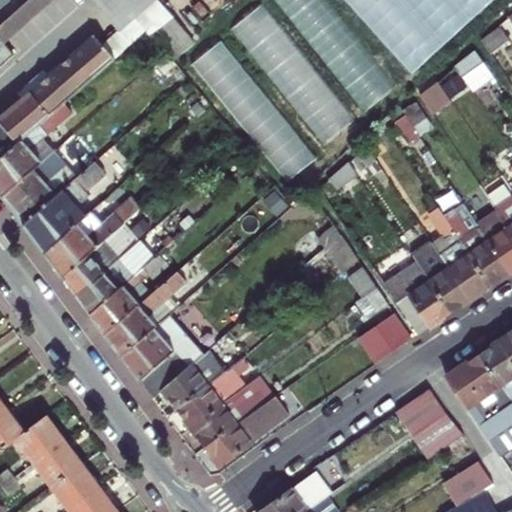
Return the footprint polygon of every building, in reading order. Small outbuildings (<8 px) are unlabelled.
[(169,51),(189,35),(160,0),(153,0),(102,43),(96,35),(0,120),(0,161),(57,112),(152,31),(169,51)] [(29,0),(0,26),(0,68),(16,54),(7,42),(54,0),(93,0),(101,9),(110,0),(29,0)] [(110,0),(101,9),(116,25),(144,0),(110,0)] [(275,0),(364,112),(395,88),(325,0),(275,0)] [(344,0),(412,74),(493,0),(344,0)] [(265,3),(235,24),(321,145),(352,124),(265,3)] [(484,42),(493,55),(511,41),(511,40),(505,29),(484,42)] [(477,51),(456,66),(463,77),(485,62),(477,51)] [(441,82),(421,95),(434,113),(453,99),(441,82)] [(65,122),(57,112),(0,161),(0,187),(6,196),(37,170),(59,151),(48,137),(65,122)] [(71,184),(26,223),(48,251),(81,222),(88,216),(80,206),(93,194),(91,192),(121,165),(109,151),(71,184)] [(48,183),(37,170),(6,196),(26,223),(71,184),(65,177),(60,181),(57,177),(48,183)] [(511,190),(511,187),(501,171),(492,177),(505,195),(511,190)] [(476,194),(465,201),(469,208),(476,218),(486,210),(476,194)] [(448,220),(458,234),(463,242),(494,287),(511,274),(511,270),(483,229),(476,218),(469,208),(458,215),(457,214),(448,220)] [(104,272),(140,242),(131,232),(135,230),(136,231),(151,219),(144,209),(126,224),(66,276),(78,292),(89,283),(91,286),(106,274),(104,272)] [(448,220),(441,209),(432,215),(446,236),(449,240),(458,234),(448,220)] [(90,234),(81,222),(48,251),(66,276),(126,224),(117,212),(90,234)] [(503,215),(483,229),(511,270),(511,229),(510,227),(503,215)] [(335,225),(318,236),(342,273),(359,261),(335,225)] [(444,255),(463,242),(458,234),(449,240),(446,236),(436,243),(444,255)] [(78,292),(94,314),(145,269),(178,241),(172,235),(149,254),(140,242),(104,272),(106,274),(91,286),(89,283),(78,292)] [(494,287),(463,242),(444,255),(475,300),(494,287)] [(436,243),(416,256),(455,313),(475,300),(444,255),(436,243)] [(386,281),(404,307),(423,335),(455,313),(416,256),(411,249),(379,271),(386,281)] [(368,294),(378,287),(364,266),(350,276),(364,297),(368,294)] [(109,334),(161,288),(145,269),(94,314),(109,334)] [(109,334),(126,356),(175,313),(182,307),(174,297),(190,284),(180,271),(161,288),(109,334)] [(378,287),(368,294),(381,313),(391,306),(378,287)] [(126,356),(156,397),(165,389),(206,354),(175,313),(126,356)] [(361,337),(380,365),(416,340),(397,313),(361,337)] [(511,333),(502,340),(511,355),(511,333)] [(511,355),(502,340),(482,354),(511,397),(511,355)] [(165,389),(180,409),(223,376),(229,372),(211,350),(206,354),(165,389)] [(493,437),(511,424),(511,397),(482,354),(450,375),(467,400),(483,423),(493,437)] [(194,427),(209,446),(279,396),(263,375),(237,395),(194,427)] [(223,376),(180,409),(194,427),(237,395),(223,376)] [(399,410),(416,436),(450,412),(433,387),(399,410)] [(0,456),(17,443),(68,511),(122,511),(52,417),(28,434),(0,396),(0,456)] [(279,396),(209,446),(224,467),(293,415),(279,396)] [(431,458),(440,452),(466,435),(450,412),(416,436),(431,458)] [(511,424),(493,437),(499,447),(504,455),(511,449),(511,424)] [(466,435),(440,452),(455,475),(482,458),(484,457),(469,433),(466,435)] [(442,483),(456,506),(487,488),(497,482),(482,458),(455,475),(442,483)] [(320,472),(313,477),(328,497),(335,493),(320,472)] [(0,481),(0,482),(5,489),(10,497),(21,489),(15,481),(10,474),(0,481)] [(265,511),(306,511),(324,500),(328,497),(313,477),(265,511)] [(501,511),(487,488),(456,506),(446,511),(501,511)] [(306,511),(331,511),(324,500),(306,511)]
